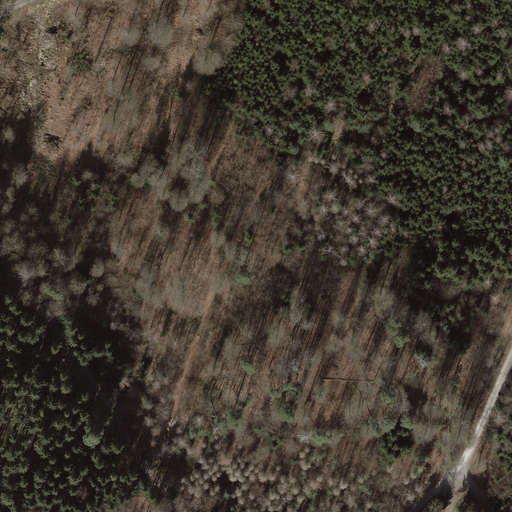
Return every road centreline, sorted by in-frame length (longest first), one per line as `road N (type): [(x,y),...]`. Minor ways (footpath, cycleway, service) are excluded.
road 1 (track): [(0,257),(183,511)]
road 2 (track): [(459,466),(511,357)]
